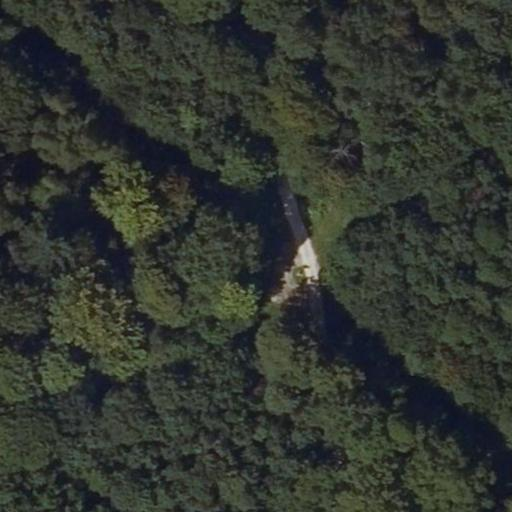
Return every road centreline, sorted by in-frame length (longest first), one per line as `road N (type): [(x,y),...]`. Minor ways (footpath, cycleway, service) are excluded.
road 1 (track): [(259,0),(358,511)]
road 2 (track): [(0,470),(313,274)]
road 3 (track): [(313,274),(500,0)]
road 4 (track): [(313,274),(511,134)]
